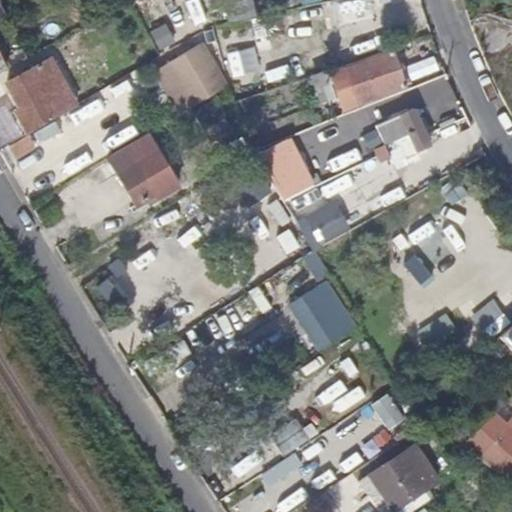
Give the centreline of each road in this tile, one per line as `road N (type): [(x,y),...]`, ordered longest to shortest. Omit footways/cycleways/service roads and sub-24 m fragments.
road 1 (residential): [(0,196),(201,511)]
road 2 (residential): [(443,0),(464,70),(511,159)]
